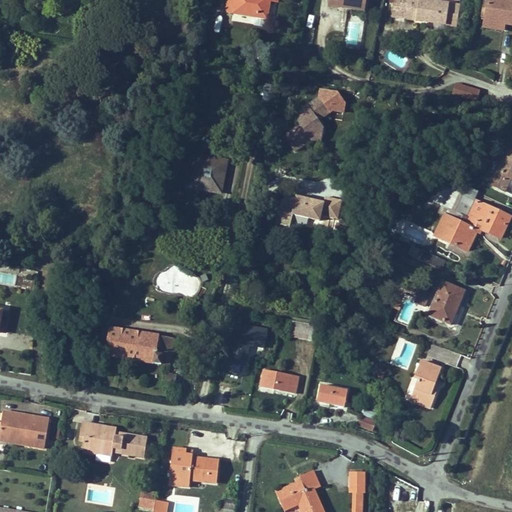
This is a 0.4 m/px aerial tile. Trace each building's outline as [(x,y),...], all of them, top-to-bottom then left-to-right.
[(270,1),(270,0),(227,0),(226,6),(234,7),(233,10),(256,14),(255,17),(256,17),(267,19),(270,1)] [(364,10),(365,0),(356,0),(357,0),(356,0),(331,0),(331,5),(364,10)] [(446,25),(449,4),(425,0),(394,0),(392,17),(429,22),(430,20),(434,21),(434,23),(446,25)] [(511,24),(511,1),(501,0),(488,0),(488,1),(485,1),(482,16),(486,16),(485,20),(486,20),(503,23),(511,24)] [(456,26),(459,5),(449,4),(446,25),(456,26)] [(255,17),(256,14),(233,10),(234,7),(226,6),(225,12),(255,17)] [(342,42),(357,46),(364,17),(350,13),(342,42)] [(266,26),(267,19),(256,17),(255,24),(254,23),(254,24),(266,26)] [(502,30),(503,23),(486,20),(485,27),(502,30)] [(476,101),(479,91),(457,84),(454,94),(476,101)] [(275,95),(276,88),(266,86),(265,94),(275,95)] [(317,137),(319,122),(318,121),(330,113),(319,98),(304,108),(302,121),(303,123),(300,125),(285,136),(295,151),(311,140),(317,137)] [(322,139),(323,128),(319,122),(317,137),(311,140),(314,144),(322,139)] [(511,177),(511,149),(508,147),(491,185),(505,191),(511,178),(511,177)] [(221,192),(227,161),(196,155),(190,186),(221,192)] [(510,217),(474,200),(478,192),(446,177),(433,189),(428,190),(429,192),(436,195),(433,201),(443,205),(439,214),(445,216),(435,236),(467,251),(477,231),(481,233),(483,230),(500,238),(510,217)] [(387,193),(389,185),(380,183),(378,191),(387,193)] [(338,219),(342,201),(325,197),(324,203),(296,196),(292,214),(320,221),(321,215),(338,219)] [(404,233),(421,243),(427,232),(410,222),(404,233)] [(397,251),(400,245),(384,238),(381,244),(397,251)] [(445,260),(422,250),(421,250),(412,246),(408,255),(441,269),(445,260)] [(458,308),(465,291),(442,281),(428,316),(449,325),(456,307),(458,308)] [(425,306),(430,294),(420,290),(415,302),(425,306)] [(399,310),(401,305),(394,302),(392,307),(399,310)] [(451,325),(458,308),(456,307),(449,325),(451,325)] [(0,330),(6,332),(9,313),(2,312),(0,321),(0,330)] [(351,325),(354,318),(348,315),(345,322),(351,325)] [(315,340),(317,325),(293,321),(290,336),(315,340)] [(265,348),(268,328),(234,323),(228,363),(247,365),(250,346),(265,348)] [(170,356),(173,338),(104,327),(100,350),(106,351),(106,355),(161,365),(163,355),(170,356)] [(169,366),(170,356),(163,355),(161,365),(169,366)] [(431,404),(438,387),(434,385),(436,380),(440,368),(421,361),(415,379),(418,380),(412,397),(431,404)] [(387,373),(377,365),(372,372),(382,379),(387,373)] [(295,394),(299,377),(264,370),(261,385),(273,388),(273,390),(295,394)] [(175,384),(177,376),(167,374),(165,382),(175,384)] [(344,407),(348,391),(320,385),(317,402),(344,407)] [(431,404),(412,397),(411,401),(429,409),(431,404)] [(375,420),(377,414),(365,409),(363,416),(375,420)] [(45,449),(50,419),(31,416),(30,419),(3,414),(0,431),(0,433),(27,438),(26,445),(45,449)] [(373,431),(376,422),(362,417),(359,426),(373,431)] [(144,457),(147,438),(123,434),(123,437),(115,436),(116,433),(117,429),(82,423),(80,437),(84,438),(84,442),(83,449),(97,452),(97,449),(113,452),(113,448),(121,449),(120,453),(144,457)] [(27,438),(0,433),(0,440),(26,445),(27,438)] [(217,483),(219,463),(206,461),(206,459),(193,458),(193,455),(186,455),(187,451),(173,449),(170,475),(179,475),(179,478),(190,479),(190,480),(191,480),(191,478),(202,479),(202,481),(217,483)] [(46,467),(43,462),(36,465),(39,471),(46,467)] [(324,511),(314,490),(320,487),(313,471),(299,477),(301,481),(303,485),(297,487),(295,484),(276,492),(284,511),(299,505),(301,511),(324,511)] [(365,495),(366,473),(352,472),(351,494),(354,494),(353,511),(362,511),(362,494),(365,495)] [(190,480),(190,479),(179,478),(179,475),(170,475),(169,485),(189,487),(190,480)] [(154,509),(155,501),(140,498),(139,506),(154,509)]
